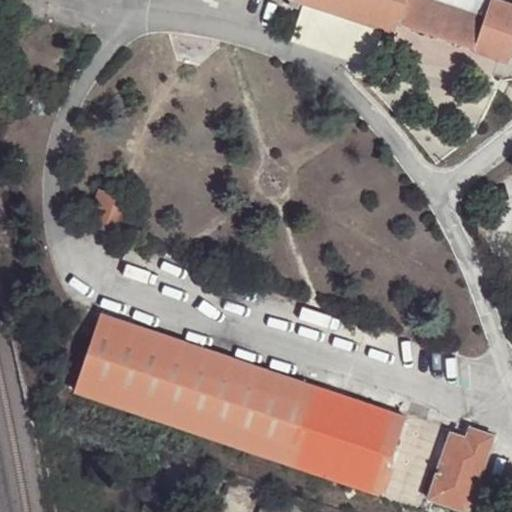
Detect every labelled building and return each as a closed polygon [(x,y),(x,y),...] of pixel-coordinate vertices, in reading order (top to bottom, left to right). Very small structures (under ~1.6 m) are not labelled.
[(511,10),(479,0),(289,0),(289,3),(394,37),(398,28),(509,66),(511,55),(511,10)] [(388,47),(394,37),(289,3),(286,10),(298,13),(287,45),(368,71),(377,44),(388,47)] [(97,196),(86,230),(118,241),(129,207),(97,196)] [(99,318),(75,396),(379,500),(404,424),(99,318)] [(450,440),(427,510),(432,511),(470,511),(494,442),(470,433),(466,444),(450,440)] [(312,511),(267,497),(261,511),(312,511)]
